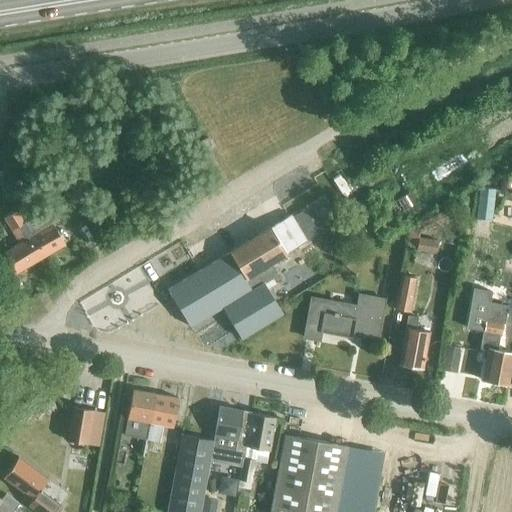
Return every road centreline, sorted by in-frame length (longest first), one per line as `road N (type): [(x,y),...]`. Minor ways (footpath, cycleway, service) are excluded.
road 1 (residential): [(50,341),(53,318),(78,284),(511,34)]
road 2 (unclassified): [(0,80),(497,0)]
road 3 (residential): [(511,426),(50,341)]
